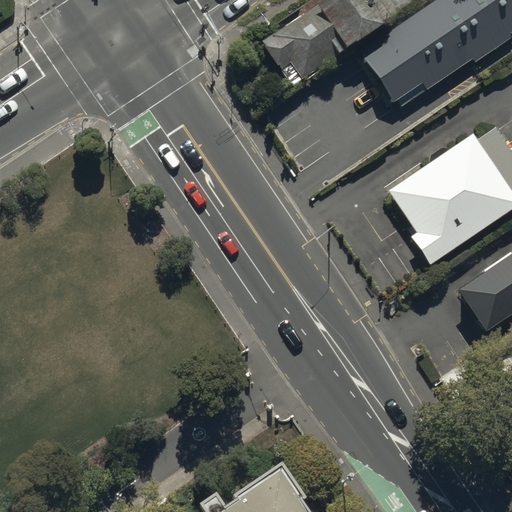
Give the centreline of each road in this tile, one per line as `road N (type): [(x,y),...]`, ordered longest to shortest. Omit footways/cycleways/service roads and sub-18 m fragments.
road 1 (secondary): [(113,32),(440,511)]
road 2 (secondary): [(0,109),(113,32)]
